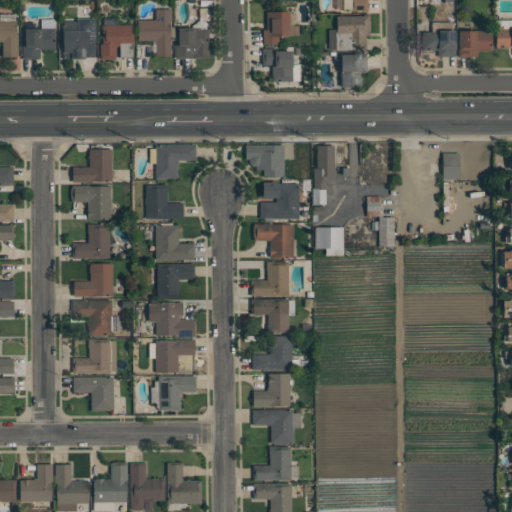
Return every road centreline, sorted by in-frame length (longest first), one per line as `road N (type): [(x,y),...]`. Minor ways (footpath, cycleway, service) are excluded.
road 1 (residential): [(43,123),(43,434)]
road 2 (track): [(405,218),(398,245),(399,511)]
road 3 (secondary): [(511,120),(230,122)]
road 4 (residential): [(223,188),(223,434)]
road 5 (residential): [(0,84),(229,81)]
road 6 (residential): [(0,434),(223,434)]
road 7 (residential): [(228,0),(230,122)]
road 8 (residential): [(401,0),(403,121)]
